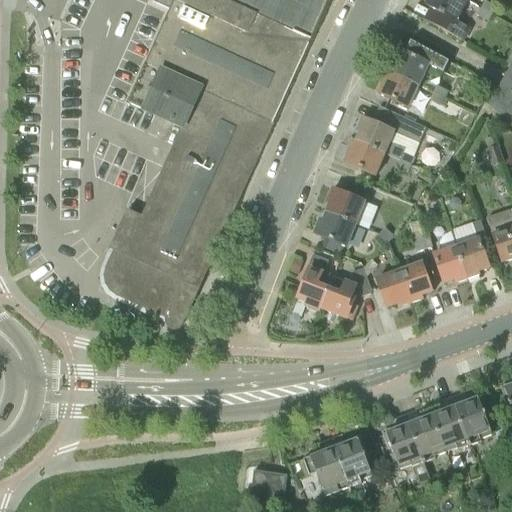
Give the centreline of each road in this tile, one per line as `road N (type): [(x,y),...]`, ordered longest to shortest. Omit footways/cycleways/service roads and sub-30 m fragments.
road 1 (residential): [(240,313),(370,0)]
road 2 (tertiary): [(201,401),(164,374),(32,364)]
road 3 (tertiary): [(31,413),(124,412),(154,400)]
road 4 (tertiary): [(395,367),(511,325)]
road 5 (tertiary): [(154,400),(126,386),(35,380)]
